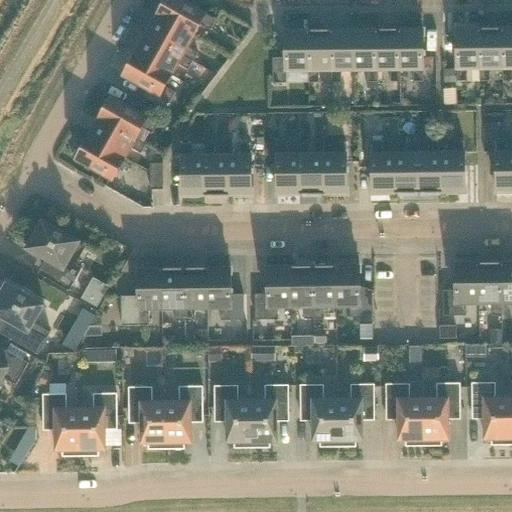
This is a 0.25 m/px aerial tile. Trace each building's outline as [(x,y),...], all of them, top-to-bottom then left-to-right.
[(159,15),(194,35),(200,24),(211,30),(217,21),(205,14),(205,15),(178,0),(164,0),(163,3),(165,4),(159,15)] [(187,47),(194,35),(159,15),(158,16),(159,16),(148,36),(194,62),(198,53),(187,47)] [(511,26),(507,27),(505,29),(502,29),(503,70),(503,81),(511,81),(511,26)] [(378,83),(378,71),(377,31),(375,31),(373,28),(365,28),(362,31),(354,31),(355,71),(368,71),(368,83),(378,83)] [(342,71),(355,71),(354,31),(346,31),(344,29),(336,29),(334,31),(331,31),(332,72),(332,83),(342,83),(342,71)] [(490,70),(503,70),(502,29),(480,30),(480,70),(480,81),(490,81),(490,70)] [(401,82),(401,71),(400,30),(377,31),(378,71),(391,71),(391,82),(401,82)] [(400,30),(401,71),(413,71),(414,82),(424,82),(424,30),(400,30)] [(467,70),(480,70),(480,30),(456,30),(457,68),(457,80),(457,82),(467,82),(467,70)] [(287,72),(309,72),(309,31),(285,32),(286,58),(273,58),(273,84),(287,84),(287,72)] [(319,72),(332,72),(331,31),(309,31),(309,72),(309,83),(319,83),(319,72)] [(189,70),(194,62),(148,36),(137,55),(136,55),(136,56),(171,76),(178,64),(189,70)] [(165,87),(171,76),(136,56),(134,59),(132,58),(125,71),(127,72),(124,76),(159,96),(170,103),(176,93),(165,87)] [(457,80),(457,68),(445,68),(445,80),(457,80)] [(102,116),(101,118),(136,138),(142,128),(153,134),(158,124),(147,118),(146,118),(112,99),(109,103),(107,102),(100,115),(102,116)] [(505,111),(485,112),(485,122),(505,121),(505,111)] [(89,139),(89,140),(124,159),(130,148),(142,154),(147,144),(136,138),(101,118),(100,120),(89,139)] [(124,159),(89,140),(82,151),(80,150),(73,161),(80,165),(82,163),(112,180),(124,159)] [(442,153),(442,194),(443,194),(465,193),(465,153),(464,153),(464,141),(454,142),(454,153),(442,153)] [(511,152),(507,153),(507,141),(497,141),(497,153),(496,153),(497,193),(511,192),(511,152)] [(395,195),(396,195),(395,154),(383,154),(382,142),(372,142),(373,154),(372,154),(372,194),(395,194),(395,195)] [(396,195),(419,194),(418,142),(408,142),(408,154),(395,154),(396,195)] [(419,194),(442,194),(442,153),(429,153),(428,142),(418,142),(419,194)] [(300,196),(301,196),(300,155),(287,155),(287,143),(277,144),(277,155),(277,196),(300,195),(300,196)] [(301,196),(324,195),(323,155),(310,155),(310,143),(300,143),(300,155),(301,196)] [(323,155),(324,195),(325,195),(347,195),(347,154),(346,154),(346,143),(336,143),(336,154),(323,155)] [(204,197),(205,197),(205,156),(192,156),(192,144),(182,145),(182,156),(182,197),(204,196),(204,197)] [(205,197),(229,197),(228,156),(215,156),(215,144),(205,144),(205,156),(205,197)] [(228,156),(229,197),(229,196),(252,196),(251,155),(251,144),(241,144),(241,156),(228,156)] [(274,148),(265,148),(265,159),(274,159),(274,148)] [(163,164),(150,164),(151,190),(163,190),(163,164)] [(34,226),(24,243),(29,245),(27,249),(52,264),(44,277),(70,291),(83,268),(76,265),(86,248),(79,244),(80,242),(68,236),(71,232),(54,222),(51,226),(42,221),(38,228),(34,226)] [(502,263),(479,264),(479,304),(491,304),(492,304),(492,316),(502,316),(502,304),(502,263)] [(511,303),(511,263),(503,264),(503,263),(502,263),(502,304),(511,303)] [(439,316),(466,316),(466,305),(479,304),(479,264),(478,264),(455,264),(456,291),(439,291),(439,316)] [(360,266),(336,267),(337,307),(350,307),(350,318),(361,318),(361,324),(373,324),(373,293),(360,293),(360,266)] [(278,319),(278,308),(291,308),(291,267),(267,268),(268,294),(255,294),(255,320),(278,319)] [(291,308),(304,308),(304,319),(314,319),(313,267),(291,267),(291,308)] [(314,319),(324,319),(324,307),(337,307),(336,267),(313,267),(314,319)] [(186,321),(196,321),(196,309),(208,309),(208,268),(185,269),(186,321)] [(232,295),(231,268),(208,268),(208,309),(221,309),(221,320),(244,320),(244,295),(232,295)] [(138,269),(139,296),(122,296),(122,326),(150,325),(150,310),(163,309),(162,269),(138,269)] [(175,321),(186,321),(185,269),(162,269),(163,309),(163,310),(175,310),(175,321)] [(94,281),(82,303),(98,312),(110,290),(94,281)] [(0,289),(0,317),(17,327),(10,339),(38,355),(51,333),(38,326),(48,308),(7,284),(3,291),(0,289)] [(89,330),(84,340),(102,340),(102,330),(89,330)] [(491,332),(491,344),(502,344),(502,332),(491,332)] [(196,334),(196,345),(208,345),(208,333),(196,334)] [(316,333),(316,345),(327,345),(327,333),(316,333)] [(300,338),(301,346),(314,346),(314,338),(300,338)] [(379,347),(364,347),(364,365),(379,365),(379,347)] [(0,383),(3,378),(16,385),(29,364),(4,349),(0,355),(0,383)] [(210,351),(210,365),(223,365),(223,350),(210,351)] [(254,350),(254,365),(266,365),(266,350),(254,350)] [(100,351),(85,352),(86,367),(100,367),(100,351)] [(125,352),(125,362),(135,362),(135,352),(125,352)] [(45,374),(38,388),(44,391),(51,377),(45,374)] [(493,445),(510,445),(510,398),(496,399),(496,383),(473,384),(473,413),(485,412),(486,440),(493,440),(493,445)] [(424,446),(424,399),(410,400),(410,384),(387,385),(387,413),(399,413),(400,441),(407,441),(407,446),(424,446)] [(438,399),(424,399),(424,446),(442,445),(441,441),(449,441),(449,413),(461,413),(461,384),(438,384),(438,399)] [(339,447),(338,400),(325,400),(324,385),(301,386),(301,414),(314,414),(314,442),(322,442),(322,447),(339,447)] [(352,400),(338,400),(339,447),(356,446),(356,442),(364,441),(363,414),(375,414),(375,385),(352,385),(352,400)] [(236,448),(253,448),(253,401),(239,401),(239,386),(215,386),(216,415),(228,415),(228,443),(236,443),(236,448)] [(253,401),(253,448),(270,447),(270,443),(278,442),(278,415),(290,414),(290,386),(266,386),(266,401),(253,401)] [(180,402),(166,402),(167,449),(184,449),(184,444),(192,444),(191,416),(204,416),(203,387),(180,387),(180,402)] [(167,449),(166,402),(153,403),(152,388),(129,388),(129,417),(142,417),(142,445),(150,445),(150,450),(167,449)] [(81,410),(81,456),(98,456),(98,451),(106,451),(106,424),(118,423),(118,394),(94,394),(94,409),(81,410)] [(64,457),(81,456),(81,410),(67,410),(67,395),(43,395),(44,424),(56,424),(56,452),(64,452),(64,457)]
